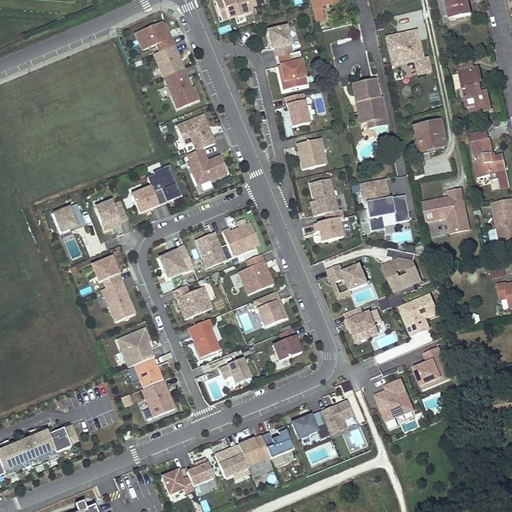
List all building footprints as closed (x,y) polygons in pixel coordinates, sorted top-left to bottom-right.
[(257,5),(255,0),(218,0),(215,1),(222,21),(251,11),(250,7),(257,5)] [(310,0),(317,25),(324,23),(321,7),(339,3),(338,0),(310,0)] [(446,2),(449,15),(449,20),(469,15),(465,0),(438,0),(439,3),(446,2)] [(442,16),(449,15),(446,2),(439,3),(442,16)] [(397,29),(424,27),(422,12),(396,14),(397,29)] [(168,41),(165,33),(168,32),(166,26),(160,24),(135,34),(142,52),(157,46),(160,53),(174,47),(171,39),(168,41)] [(292,55),(286,28),(267,32),(272,50),(274,50),(276,59),(278,58),(292,55)] [(414,62),(417,75),(430,73),(427,59),(423,60),(416,32),(408,34),(409,37),(405,38),(404,34),(385,39),(392,67),(414,62)] [(184,70),(174,47),(160,53),(154,55),(164,79),(184,70)] [(307,86),(299,53),(292,55),(278,58),(281,67),(282,73),(280,74),(284,92),(307,86)] [(459,64),(460,72),(474,70),(472,61),(459,64)] [(460,72),(460,73),(463,90),(467,90),(469,98),(465,99),(467,108),(469,107),(471,114),(490,110),(487,92),(478,94),(476,88),(479,87),(479,82),(481,82),(481,81),(478,69),(474,70),(460,72)] [(199,101),(194,88),(192,89),(184,70),(164,79),(177,111),(199,101)] [(369,130),(387,126),(382,105),(379,105),(378,99),(379,99),(376,87),(374,88),(373,80),(354,85),(357,99),(355,100),(357,107),(361,106),(362,113),(359,114),(361,125),(368,124),(369,130)] [(478,94),(487,92),(484,80),(481,81),(481,82),(479,82),(479,87),(476,88),(478,94)] [(304,102),(302,95),(285,99),(287,106),(304,102)] [(310,125),(304,102),(287,106),(292,129),(310,125)] [(208,134),(205,127),(207,127),(203,116),(177,128),(184,146),(192,143),(196,152),(203,150),(215,145),(210,133),(208,134)] [(438,123),(414,128),(419,150),(434,146),(435,149),(444,147),(438,123)] [(487,132),(471,136),(472,143),(489,140),(487,132)] [(326,165),(320,140),(297,145),(303,170),(326,165)] [(489,140),(472,143),(476,161),(474,162),(478,179),(490,176),(492,185),(500,183),(501,189),(510,187),(503,155),(496,157),(497,160),(494,160),(493,158),(489,140)] [(198,186),(227,174),(220,157),(208,162),(203,150),(196,152),(187,156),(190,163),(188,164),(198,186)] [(153,174),(162,170),(160,163),(146,169),(150,178),(154,176),(153,174)] [(182,197),(169,167),(162,170),(153,174),(154,176),(150,178),(147,179),(151,188),(159,207),(167,203),(166,200),(170,198),(172,201),(182,197)] [(337,211),(330,180),(310,185),(314,202),(317,217),(325,215),(327,222),(338,220),(343,218),(341,210),(337,211)] [(409,221),(404,196),(389,199),(385,180),(360,184),(364,205),(365,204),(371,233),(384,230),(382,218),(394,216),(395,224),(409,221)] [(159,207),(151,188),(131,197),(139,215),(159,207)] [(445,203),(444,199),(423,204),(426,223),(447,218),(450,235),(469,231),(461,190),(449,192),(450,198),(451,202),(445,203)] [(511,199),(492,204),(500,246),(511,243),(511,199)] [(127,220),(121,203),(113,206),(111,202),(96,209),(105,232),(116,227),(116,225),(120,223),(127,220)] [(85,226),(77,205),(53,215),(61,234),(69,230),(77,227),(77,229),(85,226)] [(357,214),(359,222),(368,220),(366,212),(357,214)] [(343,239),(338,220),(327,222),(314,225),(316,233),(319,232),(321,244),(343,239)] [(259,246),(251,225),(231,233),(230,230),(222,233),(227,246),(232,257),(259,246)] [(232,257),(227,246),(220,249),(214,234),(196,242),(207,270),(233,259),(232,257)] [(165,257),(185,249),(184,247),(164,255),(165,257)] [(194,269),(185,249),(165,257),(159,259),(168,280),(194,269)] [(274,286),(261,256),(246,262),(249,269),(238,273),(248,296),(274,286)] [(199,272),(205,270),(200,257),(194,259),(199,272)] [(119,276),(112,259),(92,267),(99,284),(104,282),(119,276)] [(422,282),(414,263),(399,260),(383,267),(394,294),(422,282)] [(368,284),(360,266),(343,273),(340,265),(327,271),(333,285),(336,284),(345,280),(350,292),(351,292),(368,284)] [(490,268),(490,278),(505,277),(504,267),(490,268)] [(122,283),(119,276),(104,282),(107,289),(122,283)] [(135,315),(122,283),(107,289),(102,291),(115,323),(135,315)] [(339,300),(352,294),(351,292),(350,292),(341,296),(336,284),(333,285),(339,300)] [(508,299),(510,310),(511,309),(511,284),(505,286),(505,284),(497,286),(501,301),(508,299)] [(212,310),(203,288),(189,294),(186,287),(173,292),(185,321),(212,310)] [(287,319),(283,308),(277,311),(275,304),(280,301),(276,293),(254,302),(265,328),(287,319)] [(439,314),(431,296),(400,309),(412,338),(428,332),(423,320),(425,319),(439,314)] [(386,300),(379,302),(381,311),(389,309),(386,300)] [(378,334),(374,324),(380,321),(376,311),(364,316),(360,309),(345,315),(348,323),(351,329),(354,337),(364,333),(367,339),(378,334)] [(469,316),(462,317),(464,327),(472,325),(469,316)] [(462,317),(454,319),(456,329),(464,327),(462,317)] [(219,351),(211,330),(212,329),(209,321),(189,329),(201,359),(219,351)] [(301,354),(297,342),(295,343),(293,339),(295,338),(291,330),(279,335),(282,343),(273,347),(280,363),(301,354)] [(146,351),(144,346),(147,344),(150,343),(145,331),(118,342),(129,369),(134,367),(153,359),(149,349),(146,351)] [(367,339),(364,333),(354,337),(357,343),(367,339)] [(448,370),(439,349),(425,355),(428,364),(414,370),(422,388),(442,380),(439,374),(448,370)] [(163,382),(153,359),(134,367),(144,390),(163,382)] [(250,379),(242,361),(220,370),(224,380),(231,376),(235,385),(250,379)] [(452,380),(448,370),(439,374),(442,380),(422,388),(423,392),(452,380)] [(414,412),(402,381),(385,388),(387,392),(388,394),(384,396),(383,394),(375,397),(386,423),(414,412)] [(175,410),(163,382),(144,390),(142,391),(153,419),(175,410)] [(121,398),(124,408),(133,405),(129,395),(121,398)] [(353,418),(346,402),(321,413),(330,436),(346,430),(343,422),(353,418)] [(318,432),(311,416),(292,424),(299,440),(318,432)] [(389,430),(398,427),(396,420),(386,423),(389,430)] [(7,481),(58,459),(56,454),(60,453),(71,448),(70,445),(78,442),(72,427),(64,430),(63,430),(48,436),(47,433),(0,452),(0,477),(4,476),(7,481)] [(294,451),(284,428),(277,431),(280,438),(272,441),(269,434),(261,437),(270,458),(271,460),(294,451)] [(135,436),(132,429),(123,433),(125,440),(135,436)] [(270,458),(261,437),(238,447),(247,468),(270,458)] [(247,468),(238,447),(230,450),(231,451),(216,457),(225,480),(233,476),(248,470),(247,468)] [(213,480),(205,460),(194,465),(196,470),(187,473),(189,478),(193,488),(213,480)] [(235,481),(250,475),(248,470),(233,476),(235,481)] [(193,488),(189,478),(182,481),(178,472),(162,478),(169,497),(184,491),(185,495),(194,491),(193,488)] [(86,511),(86,510),(83,503),(76,506),(77,511),(86,511)]
